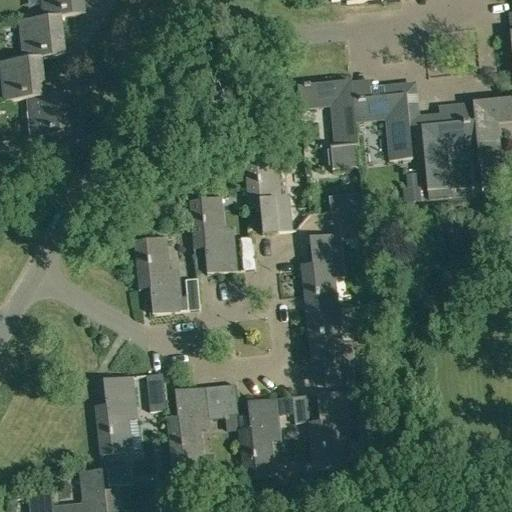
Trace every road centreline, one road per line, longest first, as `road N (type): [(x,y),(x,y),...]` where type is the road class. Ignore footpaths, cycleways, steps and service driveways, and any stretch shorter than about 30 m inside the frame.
road 1 (residential): [(190,4),(36,276)]
road 2 (residential): [(467,17),(285,34),(190,4)]
road 3 (residential): [(218,344),(175,348),(139,337),(36,276)]
